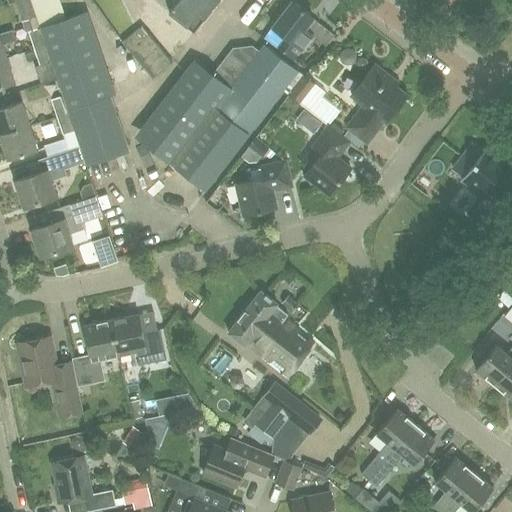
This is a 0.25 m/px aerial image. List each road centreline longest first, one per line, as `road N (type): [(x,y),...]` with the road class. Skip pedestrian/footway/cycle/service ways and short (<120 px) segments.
road 1 (residential): [(16,289),(72,289),(343,225)]
road 2 (residential): [(511,461),(431,396),(419,366),(394,340),(343,225)]
road 3 (residential): [(343,225),(381,197),(471,78)]
road 4 (tertiary): [(471,78),(369,0)]
